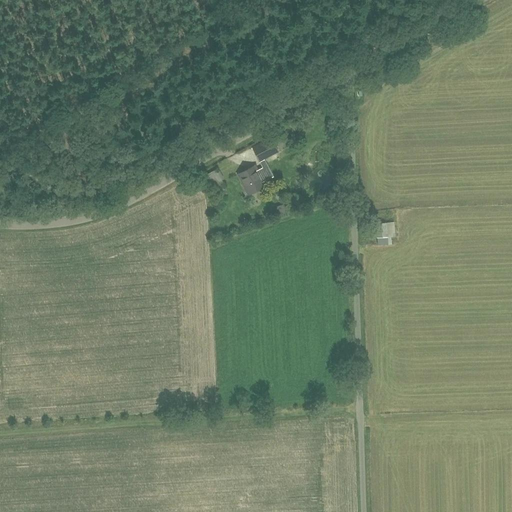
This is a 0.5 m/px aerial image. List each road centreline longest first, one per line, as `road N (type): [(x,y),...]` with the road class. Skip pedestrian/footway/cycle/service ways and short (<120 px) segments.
road 1 (unclassified): [(363,511),(349,73)]
road 2 (unclassified): [(0,226),(96,215),(349,73)]
road 3 (track): [(0,435),(359,406)]
road 4 (unclassified): [(349,73),(480,0)]
